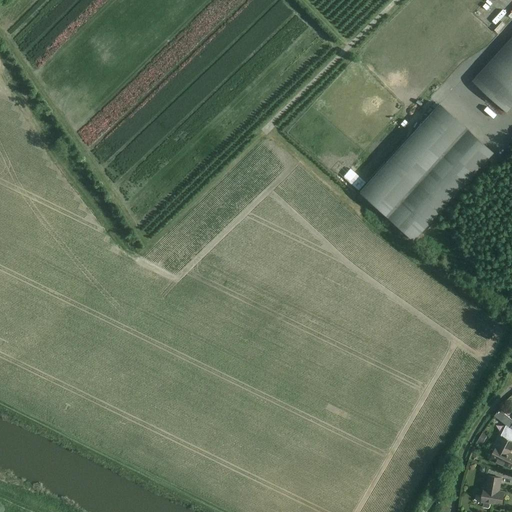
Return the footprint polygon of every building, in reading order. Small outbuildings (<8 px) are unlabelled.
[(511,37),(473,81),(507,113),(511,107),(511,37)] [(413,240),(415,238),(492,153),(438,105),(359,192),(413,240)] [(511,425),(511,419),(499,410),(494,416),(506,425),(510,428),(511,425)] [(497,446),(490,458),(510,469),(511,465),(511,453),(510,453),(511,448),(511,430),(510,428),(506,425),(500,436),(502,437),(497,446)] [(486,436),(482,434),(478,441),(482,444),(486,436)] [(484,488),(482,502),(484,503),(483,506),(484,508),(488,508),(490,507),(490,504),(502,506),(504,492),(499,491),(501,478),(489,476),(487,489),(484,488)]
